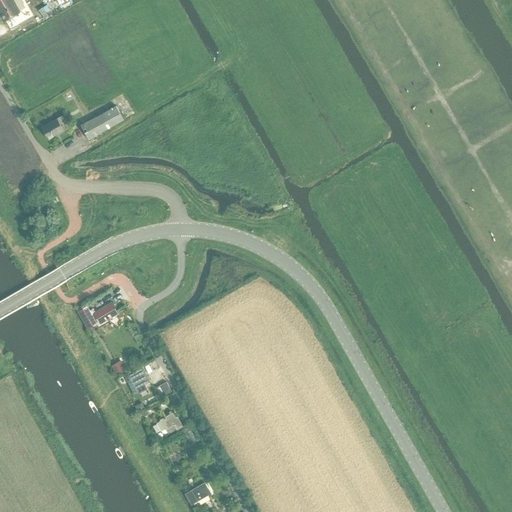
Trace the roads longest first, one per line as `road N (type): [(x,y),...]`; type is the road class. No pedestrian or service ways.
road 1 (tertiary): [(442,511),(314,292),(267,251),(179,229)]
road 2 (track): [(511,299),(335,0)]
road 3 (residential): [(179,229),(175,202),(155,190),(72,186),(52,174),(0,84)]
road 4 (residential): [(247,511),(140,326),(140,309)]
road 5 (tertiary): [(179,229),(123,242),(0,310)]
